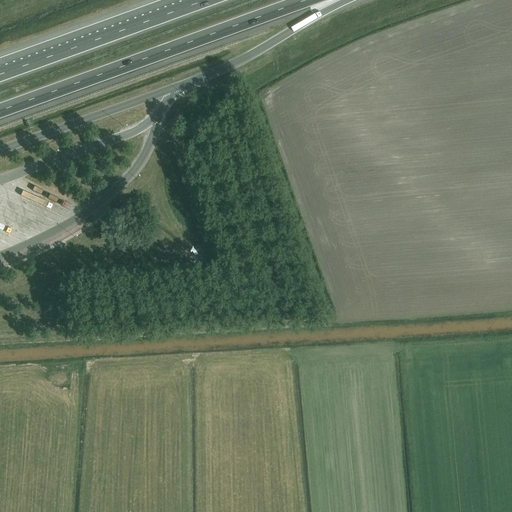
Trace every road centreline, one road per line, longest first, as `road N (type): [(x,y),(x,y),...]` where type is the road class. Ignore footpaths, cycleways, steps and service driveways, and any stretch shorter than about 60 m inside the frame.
road 1 (motorway): [(0,110),(308,0)]
road 2 (motorway): [(203,0),(0,73)]
road 3 (motorway): [(173,89),(343,0)]
